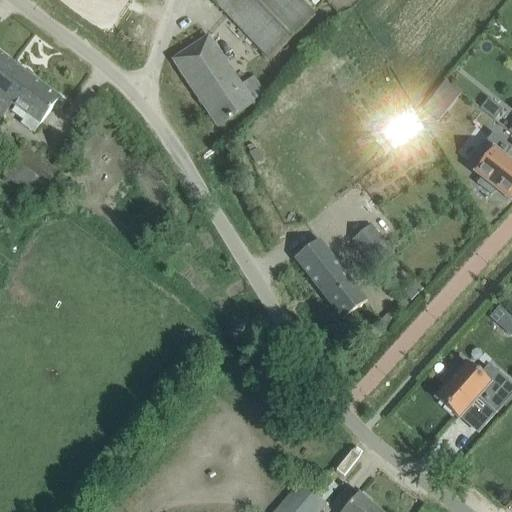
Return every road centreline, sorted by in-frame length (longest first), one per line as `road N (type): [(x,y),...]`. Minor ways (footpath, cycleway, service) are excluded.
road 1 (unclassified): [(463,511),(363,432),(316,380),(136,93)]
road 2 (unclassified): [(136,93),(16,0)]
